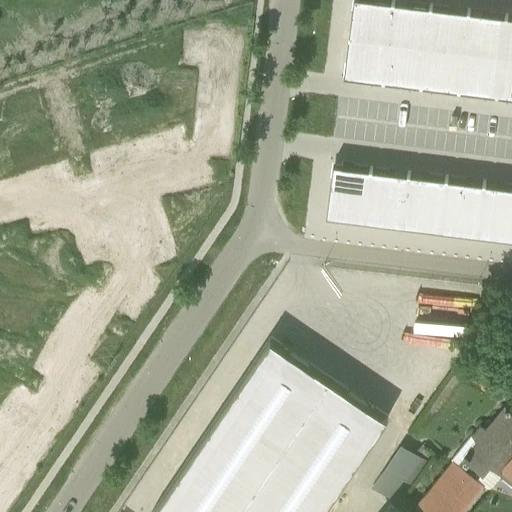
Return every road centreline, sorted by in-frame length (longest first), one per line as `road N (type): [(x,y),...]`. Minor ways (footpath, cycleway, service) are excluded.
road 1 (unclassified): [(64,511),(257,234)]
road 2 (residential): [(511,272),(293,246),(257,234)]
road 3 (unclassified): [(257,234),(286,0)]
